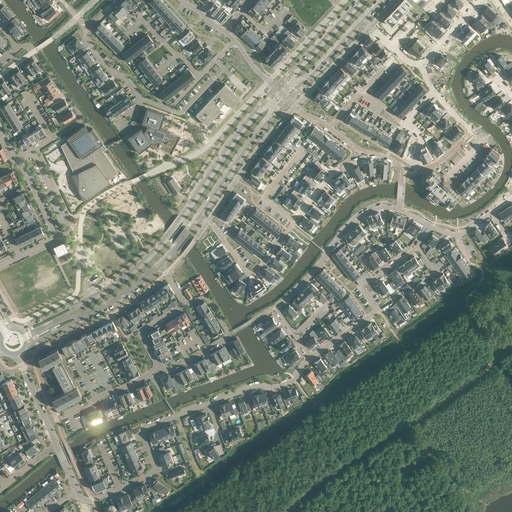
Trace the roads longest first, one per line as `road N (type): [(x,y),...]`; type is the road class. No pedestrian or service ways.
road 1 (tertiary): [(275,86),(142,262),(102,292),(21,330)]
road 2 (track): [(511,343),(344,463),(292,511)]
road 3 (residential): [(310,357),(278,304),(365,213),(397,210)]
road 4 (residential): [(310,357),(378,310),(362,287),(414,250),(431,227)]
road 5 (residential): [(154,424),(257,384),(282,385),(310,357)]
road 6 (tertiary): [(25,345),(109,303),(159,264)]
road 7 (residential): [(199,213),(252,273),(294,221)]
road 8 (tertiary): [(199,213),(259,128),(290,100)]
road 9 (residential): [(156,365),(182,362),(226,334),(205,297),(183,303)]
road 10 (residential): [(31,155),(79,119),(34,50)]
road 11 (residential): [(143,100),(105,65),(60,0)]
road 12 (residential): [(434,92),(468,134),(442,160),(403,168)]
road 13 (residential): [(92,500),(155,473),(141,429),(154,424)]
road 14 (residential): [(47,423),(156,365)]
road 15 (tertiary): [(362,0),(275,86)]
